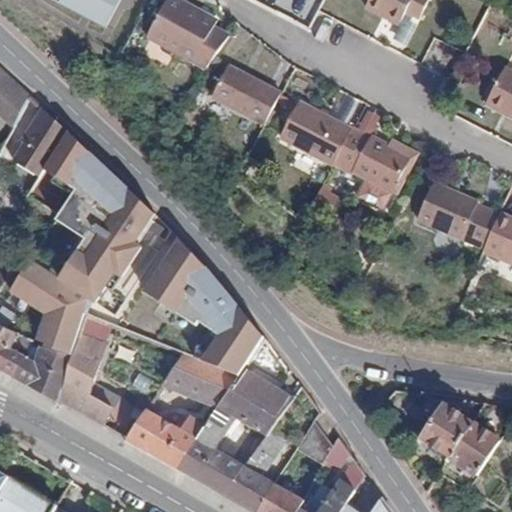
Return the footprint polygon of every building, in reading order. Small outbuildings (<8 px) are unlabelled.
[(122,0),(52,0),(108,29),(122,0)] [(201,50),(219,15),(191,0),(190,0),(188,3),(181,0),(167,0),(153,25),(201,50)] [(369,0),(367,4),(403,23),(410,10),(423,16),(430,0),(369,0)] [(212,95),(265,123),(282,91),(229,64),(212,95)] [(511,66),(491,102),(511,113),(511,66)] [(31,98),(0,69),(0,122),(15,130),(31,98)] [(282,136),(333,164),(334,163),(351,130),(352,128),(301,101),(282,136)] [(44,173),(68,133),(41,108),(21,144),(25,146),(17,159),(44,173)] [(384,212),(393,194),(411,158),(389,146),(371,137),(369,140),(351,130),(334,163),(366,180),(356,197),(384,212)] [(91,210),(112,175),(68,134),(56,153),(71,162),(53,188),(74,200),(91,210)] [(389,146),(411,158),(393,194),(396,196),(418,154),(392,140),(389,146)] [(71,162),(56,153),(44,173),(40,180),(53,188),(71,162)] [(74,200),(66,212),(61,219),(99,244),(130,192),(112,175),(91,210),(74,200)] [(489,241),(496,205),(497,203),(483,200),(483,197),(438,188),(429,229),(489,241)] [(29,198),(61,219),(66,212),(33,192),(29,198)] [(509,207),(496,205),(489,241),(489,242),(511,246),(511,202),(509,202),(509,207)] [(89,261),(99,244),(61,219),(50,235),(89,261)] [(0,291),(21,256),(0,247),(0,291)] [(81,348),(89,316),(85,314),(57,303),(68,285),(30,265),(27,263),(0,310),(0,327),(18,334),(31,309),(34,311),(40,298),(54,305),(42,349),(73,360),(76,346),(81,348)] [(85,314),(89,316),(95,318),(101,301),(91,296),(85,314)] [(237,365),(245,370),(265,341),(252,323),(240,308),(213,327),(245,350),(237,365)] [(0,327),(0,367),(16,376),(30,357),(11,348),(20,334),(18,334),(0,327)] [(81,348),(76,346),(73,360),(62,402),(104,426),(110,417),(124,426),(134,408),(95,384),(104,355),(81,348)] [(30,357),(16,376),(62,402),(73,360),(42,349),(39,361),(30,357)] [(165,383),(223,403),(241,377),(185,353),(165,383)] [(241,377),(223,403),(220,408),(237,417),(270,436),(275,429),(294,403),(244,372),(241,377)] [(172,405),(166,418),(182,427),(189,413),(172,405)] [(422,439),(451,459),(473,425),(444,406),(422,439)] [(237,417),(220,408),(208,426),(180,469),(226,496),(246,468),(215,450),(237,417)] [(181,430),(147,409),(127,439),(180,469),(208,426),(190,416),(181,430)] [(324,465),(328,460),(334,448),(315,423),(299,449),(324,465)] [(501,443),(473,425),(451,459),(479,477),(501,443)] [(288,438),(275,429),(270,436),(246,468),(226,496),(253,511),(258,511),(276,485),(261,476),(288,438)] [(339,439),(334,448),(328,460),(342,469),(351,454),(339,439)] [(54,511),(56,510),(57,507),(0,472),(0,511),(54,511)] [(344,511),(351,502),(357,494),(342,484),(322,511),(304,511),(300,509),(298,511),(344,511)] [(276,485),(258,511),(298,511),(300,509),(304,502),(276,485)] [(392,511),(383,499),(374,511),(392,511)] [(368,511),(351,502),(344,511),(368,511)]
